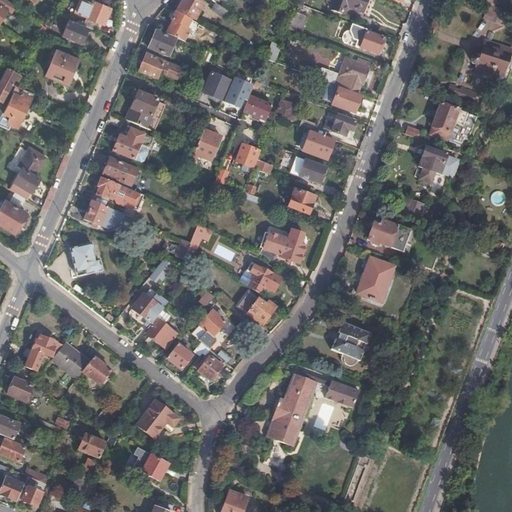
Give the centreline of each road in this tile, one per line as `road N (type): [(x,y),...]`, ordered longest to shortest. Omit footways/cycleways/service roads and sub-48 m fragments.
road 1 (residential): [(214,419),(321,282),(426,0)]
road 2 (residential): [(429,511),(511,280)]
road 3 (residential): [(26,273),(214,419)]
road 4 (residential): [(26,273),(111,71)]
road 5 (residential): [(111,71),(242,124)]
